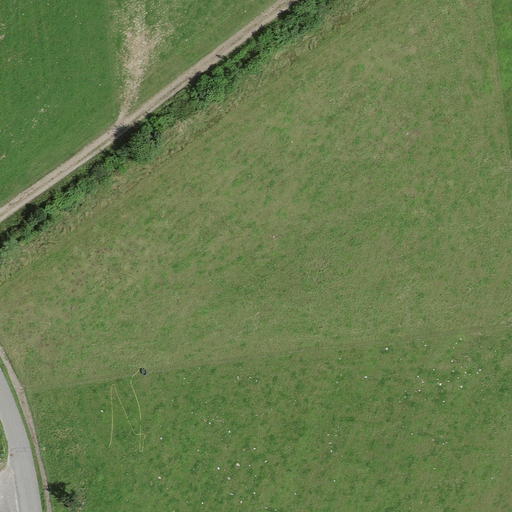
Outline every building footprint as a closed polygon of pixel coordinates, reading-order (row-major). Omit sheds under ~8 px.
[(422,0),(396,25),(420,50),(448,24),(425,0),(422,0)] [(317,78),(336,108),(367,88),(348,58),(317,78)] [(271,115),(243,141),(268,167),(295,141),(271,115)] [(188,176),(158,200),(180,228),(210,204),(188,176)] [(106,287),(130,264),(107,238),(82,261),(106,287)]
